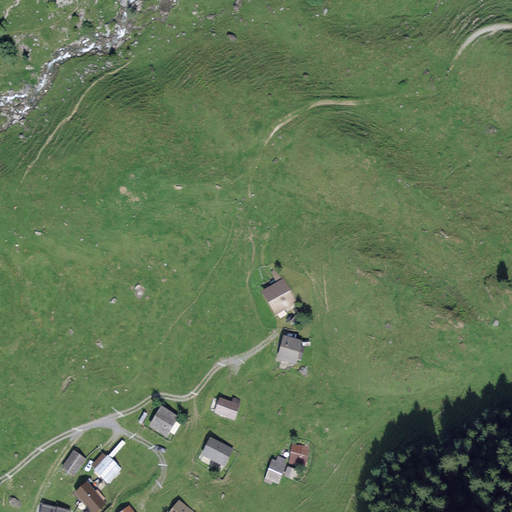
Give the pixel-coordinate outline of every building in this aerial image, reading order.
[(284,281),(264,294),(279,317),(299,303),(284,281)] [(303,341),(284,336),(278,359),(296,364),(303,341)] [(232,404),(219,399),(214,413),(235,420),(242,401),(234,398),(232,404)] [(178,419),(160,408),(149,426),(167,436),(178,419)] [(234,450),(209,438),(202,453),(227,465),(234,450)] [(313,447),(296,444),(294,457),(311,460),(313,447)] [(86,459),(72,451),(62,467),(76,475),(86,459)] [(108,456),(95,472),(111,486),(124,471),(108,456)] [(282,460),(275,458),(270,475),(286,479),(291,459),(283,457),(282,460)] [(301,468),(293,466),(291,473),(299,475),(301,468)] [(87,484),(73,497),(88,511),(94,511),(105,502),(87,484)] [(194,511),(179,500),(170,511),(194,511)]
